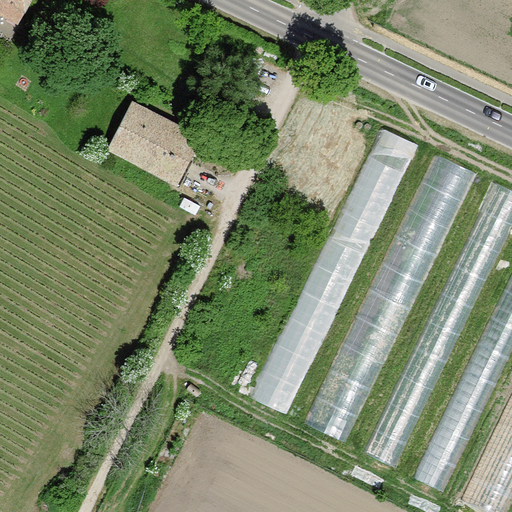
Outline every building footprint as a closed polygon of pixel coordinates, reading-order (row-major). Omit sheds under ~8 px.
[(0,0),(0,11),(21,23),(33,0),(0,0)] [(134,104),(112,147),(175,179),(197,136),(134,104)] [(297,413),(420,141),(382,123),(258,396),(297,413)] [(433,149),(320,425),(357,440),(470,164),(433,149)] [(511,185),(498,179),(372,451),(400,464),(511,222),(511,185)] [(511,272),(446,440),(475,451),(511,355),(511,272)] [(511,511),(511,414),(478,502),(503,511),(511,511)]
